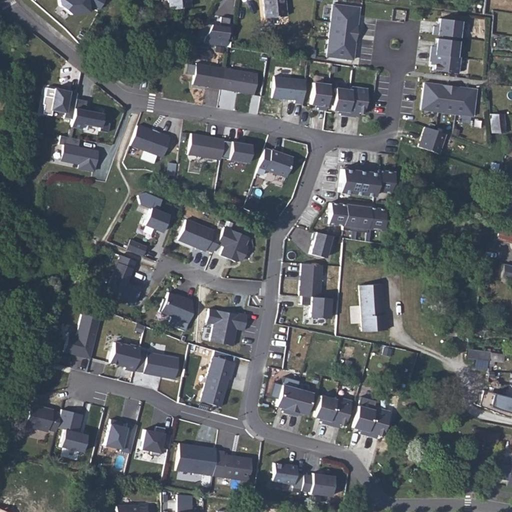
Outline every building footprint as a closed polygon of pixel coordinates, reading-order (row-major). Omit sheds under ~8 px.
[(53,0),(53,1),(63,10),(81,9),(80,0),(83,0),(95,2),(96,0),(53,0)] [(189,9),(188,0),(168,0),(169,11),(189,9)] [(288,18),(286,0),(262,0),(264,21),(288,18)] [(390,0),(391,7),(404,9),(403,0),(390,0)] [(354,5),(327,1),(319,53),(346,57),(354,5)] [(432,21),(431,29),(456,32),(458,16),(437,13),(436,21),(432,21)] [(199,52),(222,53),(225,28),(218,28),(217,33),(200,33),(199,31),(186,44),(200,44),(199,52)] [(456,36),(434,33),(433,41),(429,41),(428,49),(453,53),(456,36)] [(453,53),(428,49),(426,57),(431,58),(429,66),(454,69),(456,53),(453,53)] [(209,90),(211,69),(182,66),(180,87),(209,90)] [(211,69),(209,90),(242,93),(244,72),(211,69)] [(290,103),(293,79),(261,76),(259,98),(283,100),(282,102),(290,103)] [(316,107),(320,81),(304,78),(300,100),(309,102),(308,106),(316,107)] [(479,91),(427,82),(423,109),(475,117),(479,91)] [(342,87),(339,113),(347,114),(347,110),(355,111),(359,87),(343,84),(342,87)] [(339,113),(342,87),(327,85),(324,107),(332,108),(331,112),(339,113)] [(75,100),(75,94),(51,89),(51,90),(43,89),(40,106),(41,106),(40,115),(49,117),(50,112),(62,114),(62,119),(71,120),(75,100)] [(86,101),(75,100),(71,120),(70,127),(80,129),(81,125),(98,128),(98,132),(107,133),(108,124),(99,122),(101,114),(84,111),(86,101)] [(506,114),(491,114),(491,126),(491,134),(505,133),(506,134),(511,135),(511,124),(506,124),(506,114)] [(168,136),(135,125),(128,145),(161,156),(168,136)] [(426,128),(419,146),(439,154),(447,135),(426,128)] [(211,159),(213,142),(213,140),(180,135),(177,156),(210,161),(211,159)] [(78,139),(59,136),(58,144),(62,145),(60,161),(78,164),(78,168),(93,171),(97,151),(77,147),(78,139)] [(221,143),(213,142),(211,159),(218,160),(238,163),(240,145),(221,142),(221,143)] [(281,157),(260,150),(253,169),(275,176),(281,157)] [(389,191),(392,170),(375,169),(375,172),(339,168),(337,191),(373,195),(373,189),(389,191)] [(511,189),(500,190),(499,193),(499,198),(509,199),(511,199),(511,189)] [(141,225),(162,234),(170,215),(157,208),(161,199),(144,191),(135,195),(139,203),(149,208),(141,225)] [(509,199),(499,198),(498,213),(508,213),(509,199)] [(384,228),(387,208),(328,202),(326,222),(341,224),(341,228),(366,231),(366,226),(384,228)] [(205,230),(177,219),(169,240),(197,251),(198,249),(205,251),(208,243),(212,235),(204,232),(205,230)] [(508,244),(511,225),(503,223),(500,243),(508,244)] [(240,236),(215,227),(212,235),(208,243),(215,246),(212,255),(227,261),(234,260),(239,246),(237,245),(240,236)] [(315,242),(304,235),(301,243),(302,244),(297,257),(310,262),(313,262),(317,250),(321,252),(325,242),(315,242)] [(148,246),(131,240),(128,249),(144,256),(148,246)] [(129,262),(114,257),(101,289),(116,295),(114,299),(129,305),(135,289),(121,284),(129,262)] [(495,264),(485,262),(483,271),(489,273),(508,277),(510,267),(507,267),(495,264)] [(315,267),(294,263),(290,294),(292,295),(311,297),(315,267)] [(375,287),(353,288),(354,334),(378,334),(378,318),(375,318),(375,287)] [(185,313),(187,299),(174,294),(174,296),(163,291),(160,299),(158,298),(153,311),(166,316),(163,324),(179,330),(185,313)] [(311,297),(292,295),(291,303),(300,305),(298,316),(318,319),(321,299),(311,297)] [(217,300),(203,297),(201,311),(208,312),(206,330),(230,333),(232,316),(239,317),(242,301),(225,299),(225,301),(222,300),(222,302),(219,302),(217,300)] [(99,321),(81,317),(76,339),(66,337),(62,352),(89,359),(99,321)] [(134,371),(139,349),(113,342),(108,364),(134,371)] [(459,352),(459,344),(434,343),(437,351),(459,352)] [(134,371),(173,380),(178,358),(139,349),(134,371)] [(465,358),(473,359),(472,367),(491,369),(492,362),(501,363),(502,353),(466,350),(465,358)] [(232,361),(209,355),(198,400),(219,405),(226,377),(228,378),(232,361)] [(496,368),(496,376),(511,376),(510,368),(496,368)] [(290,384),(274,380),(269,402),(277,403),(277,407),(284,409),(290,384)] [(305,387),(290,384),(284,409),(291,411),(292,407),(300,409),(305,387)] [(321,417),(327,392),(311,388),(307,410),(315,412),(314,416),(321,417)] [(343,393),(327,389),(327,392),(321,417),(329,419),(329,416),(337,418),(343,393)] [(511,397),(498,396),(481,393),(479,409),(511,418),(511,397)] [(359,426),(363,400),(348,397),(344,419),(352,420),(351,424),(359,426)] [(380,401),(364,397),(363,400),(359,426),(366,428),(367,425),(375,427),(380,401)] [(56,408),(26,401),(20,426),(47,432),(49,430),(57,432),(58,427),(61,414),(55,413),(56,408)] [(85,416),(63,410),(58,427),(65,430),(60,447),(81,453),(87,434),(80,432),(85,416)] [(130,453),(137,426),(110,419),(103,447),(130,453)] [(171,435),(143,429),(139,449),(159,453),(161,443),(169,445),(171,435)] [(475,447),(500,452),(501,442),(477,437),(475,447)] [(215,445),(178,440),(174,468),(212,472),(215,447),(215,445)] [(223,448),(215,447),(212,472),(248,477),(251,455),(223,451),(223,448)] [(293,484),(295,469),(287,468),(288,461),(266,458),(263,476),(285,479),(285,483),(293,484)] [(326,471),(304,468),(301,488),(323,491),(326,471)]
